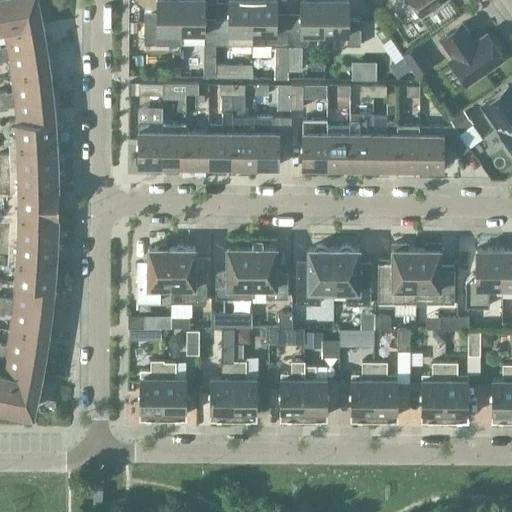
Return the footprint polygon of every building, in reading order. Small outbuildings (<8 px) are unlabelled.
[(0,0),(0,30),(4,30),(43,23),(43,22),(45,22),(44,21),(42,21),(38,0),(0,0)] [(180,31),(180,0),(156,0),(156,16),(144,16),(144,43),(180,43),(180,31)] [(180,0),(180,31),(204,31),(204,43),(216,43),(216,17),(204,17),(204,0),(180,0)] [(228,0),(228,17),(216,17),(216,43),(252,44),(252,0),(228,0)] [(252,0),(252,44),(288,44),(288,17),(276,17),(276,0),(252,0)] [(288,17),(288,44),(306,44),(312,32),(324,32),(324,0),(300,0),(300,18),(288,17)] [(324,0),(324,32),(347,32),(347,44),(360,44),(360,18),(348,18),(348,0),(324,0)] [(411,0),(422,14),(441,0),(411,0)] [(470,34),(462,22),(440,38),(453,56),(450,58),(466,81),(503,56),(486,33),(473,42),(469,35),(470,34)] [(0,340),(0,357),(4,358),(2,373),(40,381),(48,334),(51,310),(54,287),(57,287),(57,286),(54,285),(56,262),(57,238),(60,239),(60,237),(57,237),(58,212),(58,192),(58,166),(60,166),(60,165),(57,165),(57,141),(55,118),(58,118),(58,117),(55,117),(53,93),(46,46),(43,23),(4,30),(6,45),(0,46),(0,45),(0,62),(3,62),(2,60),(9,59),(13,90),(6,91),(6,89),(0,89),(0,108),(8,107),(8,105),(15,105),(16,120),(15,120),(16,135),(16,144),(18,191),(18,211),(16,259),(15,268),(14,283),(13,298),(7,297),(7,295),(0,294),(0,312),(5,314),(5,312),(11,312),(7,344),(0,343),(1,341),(0,340)] [(62,50),(61,31),(47,32),(48,51),(62,50)] [(331,32),(328,44),(342,48),(345,36),(331,32)] [(417,42),(401,53),(411,68),(427,56),(417,42)] [(388,65),(397,78),(410,68),(401,55),(388,65)] [(376,58),(351,58),(351,75),(376,75),(376,58)] [(240,63),(238,63),(238,77),(251,77),(251,76),(251,63),(240,63)] [(162,92),(162,81),(138,81),(138,93),(162,93),(162,92)] [(162,81),(162,92),(185,92),(185,82),(162,81)] [(185,82),(185,92),(198,93),(198,82),(185,82)] [(232,93),(232,82),(219,82),(219,93),(232,93)] [(232,82),(232,93),(244,93),(244,82),(232,82)] [(268,93),(268,82),(255,82),(255,93),(268,93)] [(303,82),(290,82),(290,107),(302,107),(303,82)] [(350,94),(350,83),(337,83),(337,94),(350,94)] [(373,95),(373,83),(360,83),(360,95),(373,95)] [(385,83),(373,83),(373,95),(385,95),(385,83)] [(419,95),(419,83),(406,83),(406,95),(419,95)] [(511,91),(508,85),(483,103),(500,127),(498,128),(511,147),(511,91)] [(463,108),(448,119),(452,124),(458,132),(459,132),(472,123),(472,122),(463,108)] [(207,121),(207,129),(208,129),(208,164),(231,164),(231,129),(232,129),(232,114),(232,110),(222,109),(222,121),(207,121)] [(231,129),(231,164),(231,169),(253,169),(253,164),(254,164),(255,115),(232,114),(232,129),(231,129)] [(255,115),(254,164),(278,165),(278,140),(290,140),(290,115),(255,115)] [(326,123),(327,123),(327,118),(302,118),(302,165),(326,165),(326,123)] [(349,118),(349,123),(349,165),(372,166),(373,130),(359,130),(359,118),(349,118)] [(373,130),(372,166),(395,166),(396,123),(397,123),(397,119),(386,118),(386,131),(373,130)] [(161,164),(162,121),(138,121),(138,163),(161,164)] [(186,121),(162,121),(161,164),(185,164),(185,128),(186,128),(186,121)] [(326,123),(326,165),(349,165),(349,123),(327,123),(326,123)] [(419,124),(397,123),(396,123),(395,166),(419,166),(419,124)] [(452,124),(419,124),(419,166),(424,166),(424,170),(439,170),(439,166),(443,166),(443,145),(453,145),(458,154),(468,147),(458,132),(452,124)] [(185,128),(185,164),(208,164),(208,129),(207,129),(186,128),(185,128)] [(0,191),(2,191),(11,191),(9,152),(0,152),(0,191)] [(0,211),(0,250),(8,251),(9,251),(10,211),(0,211)] [(171,285),(172,246),(168,246),(166,242),(161,242),(158,245),(148,245),(148,269),(136,269),(136,305),(137,305),(137,300),(160,301),(160,285),(171,285)] [(171,300),(206,301),(206,270),(195,270),(195,246),(185,246),(182,242),(178,242),(174,246),(172,246),(171,285),(171,300)] [(333,288),(333,246),(328,246),(325,243),(321,242),(316,243),(313,246),(308,246),(308,272),(296,272),(296,302),(320,302),(320,288),(333,288)] [(333,246),(333,288),(346,288),(346,302),(370,303),(370,273),(358,273),(358,247),(353,247),(350,243),(346,242),(342,243),(338,246),(333,246)] [(379,269),(379,300),(395,300),(395,312),(416,312),(416,300),(416,247),(407,247),(407,242),(392,242),(392,262),(388,262),(388,269),(379,269)] [(416,300),(453,301),(453,269),(444,269),(444,262),(440,262),(440,243),(425,242),(425,247),(416,247),(416,300)] [(227,271),(215,271),(215,297),(251,297),(251,285),(251,246),(227,246),(227,271)] [(251,246),(251,285),(266,285),(266,297),(287,297),(287,271),(275,271),(275,246),(251,246)] [(502,285),(502,247),(476,247),(476,273),(472,273),(465,280),(465,305),(489,305),(489,285),(502,285)] [(511,247),(502,247),(502,285),(511,284),(511,247)] [(211,308),(211,326),(226,326),(226,308),(211,308)] [(373,325),(373,309),(360,309),(360,325),(373,325)] [(277,312),(277,325),(290,325),(290,312),(277,312)] [(127,319),(127,325),(129,325),(143,325),(143,313),(127,313),(127,319)] [(374,314),(374,327),(390,327),(390,314),(374,314)] [(189,325),(189,315),(171,315),(171,325),(189,325)] [(456,327),(457,315),(440,315),(440,327),(456,327)] [(456,327),(469,327),(469,315),(457,315),(456,327)] [(162,326),(147,326),(147,337),(162,337),(162,326)] [(212,339),(212,326),(211,326),(199,326),(199,328),(199,339),(212,339)] [(268,326),(268,343),(280,343),(280,326),(268,326)] [(234,327),(234,341),(250,341),(250,327),(234,327)] [(445,341),(445,327),(440,327),(432,327),(432,336),(437,341),(445,341)] [(199,328),(186,328),(186,352),(199,352),(199,328)] [(397,350),(409,350),(409,328),(397,328),(397,350)] [(468,328),(467,354),(480,354),(480,348),(480,330),(480,328),(468,328)] [(303,347),(321,346),(321,338),(321,330),(304,330),(303,343),(303,347)] [(493,348),(493,330),(480,330),(480,348),(493,348)] [(162,414),(163,360),(163,358),(150,358),(150,368),(140,368),(139,414),(162,414)] [(232,358),(232,360),(233,360),(233,414),(256,414),(256,376),(246,375),(246,359),(232,358)] [(303,364),(304,364),(304,359),(291,359),(291,371),(280,371),(280,415),(303,415),(303,364)] [(374,415),(374,359),(361,359),(361,372),(351,371),(350,415),(374,415)] [(374,359),(374,415),(397,415),(397,372),(386,372),(387,360),(374,359)] [(175,360),(163,360),(162,414),(186,414),(186,375),(175,375),(175,360)] [(210,414),(233,414),(233,360),(232,360),(231,360),(221,360),(220,375),(210,375),(210,414)] [(444,416),(444,360),(432,360),(432,372),(421,372),(421,415),(444,416)] [(444,360),(444,416),(467,416),(467,372),(457,372),(457,360),(444,360)] [(511,361),(502,362),(502,377),(491,377),(491,416),(511,416),(511,361)] [(303,364),(303,415),(326,415),(327,376),(316,376),(316,364),(304,364),(303,364)] [(0,408),(18,412),(19,407),(35,407),(40,382),(42,382),(42,381),(40,381),(2,373),(0,372),(0,408)] [(93,487),(93,501),(102,501),(102,487),(93,487)]
